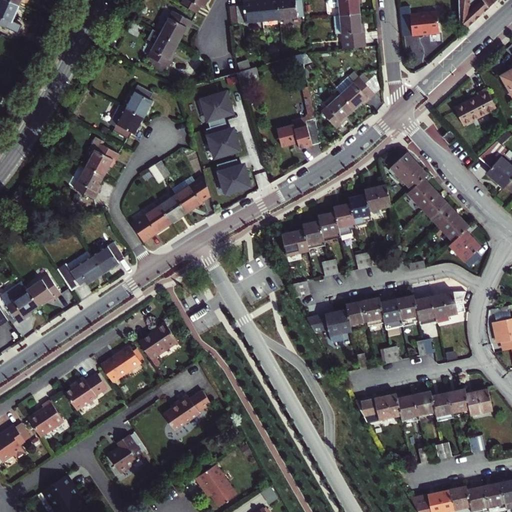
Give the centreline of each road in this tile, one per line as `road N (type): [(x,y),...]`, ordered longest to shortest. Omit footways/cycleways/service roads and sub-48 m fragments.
road 1 (residential): [(198,241),(354,511)]
road 2 (tertiary): [(198,241),(339,162),(400,110)]
road 3 (secondary): [(0,172),(99,0)]
road 4 (residential): [(302,301),(437,271),(485,288)]
road 5 (tertiary): [(0,375),(154,271)]
road 6 (residential): [(400,110),(510,231)]
road 7 (residential): [(154,271),(114,206),(129,170),(162,136)]
road 8 (tertiary): [(400,110),(511,6)]
road 9 (residential): [(0,410),(124,326)]
road 10 (residential): [(350,388),(487,359)]
